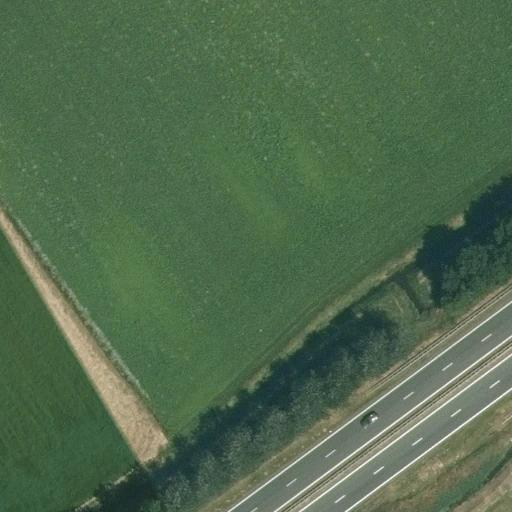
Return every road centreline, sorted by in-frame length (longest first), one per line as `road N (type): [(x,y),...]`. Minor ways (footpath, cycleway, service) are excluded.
road 1 (trunk): [(511,319),(253,511)]
road 2 (trunk): [(323,511),(511,372)]
